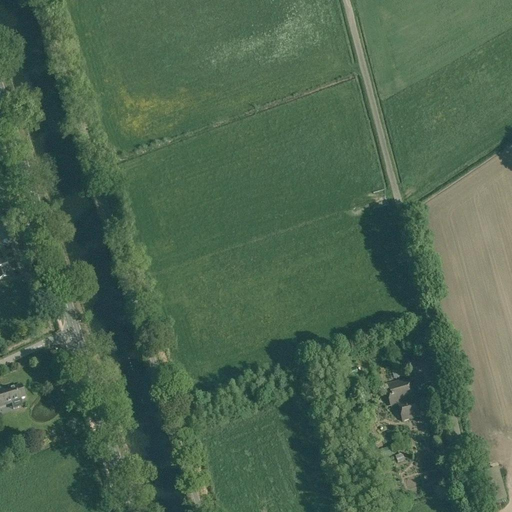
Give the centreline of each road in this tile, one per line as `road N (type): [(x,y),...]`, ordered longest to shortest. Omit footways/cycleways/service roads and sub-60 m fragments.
road 1 (unclassified): [(478,511),(346,0)]
road 2 (secondary): [(75,332),(0,94)]
road 3 (secondary): [(131,511),(75,332)]
